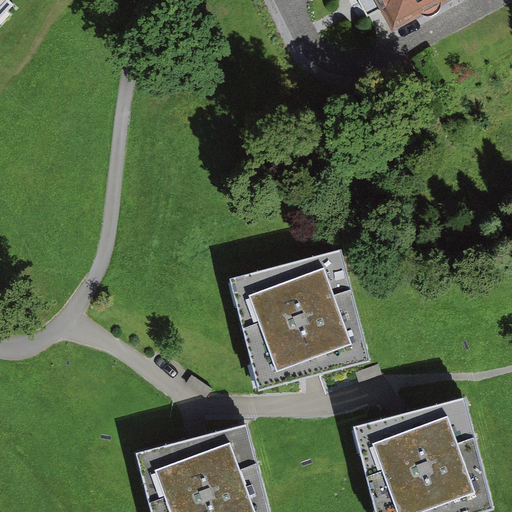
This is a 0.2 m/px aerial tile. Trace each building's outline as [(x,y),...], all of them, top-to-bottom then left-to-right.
[(0,0),(0,23),(21,0),(0,0)] [(482,0),(387,0),(411,41),(482,0)] [(392,365),(364,249),(247,277),(275,393),(392,365)] [(511,511),(511,455),(494,391),(374,424),(398,511),(511,511)] [(290,511),(271,422),(151,449),(164,511),(290,511)]
